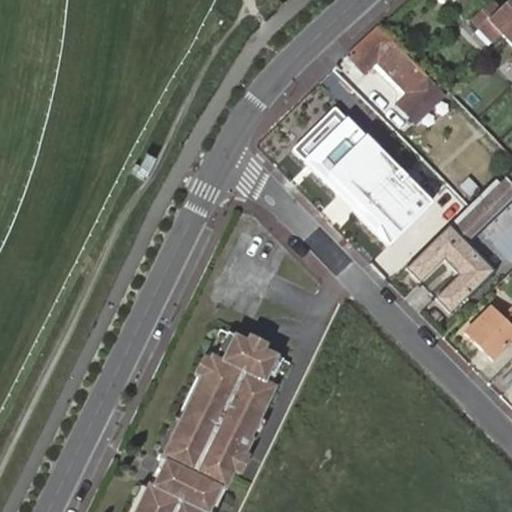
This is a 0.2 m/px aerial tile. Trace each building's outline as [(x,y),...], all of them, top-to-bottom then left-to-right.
[(511,0),(509,0),(501,8),(493,0),(490,0),(470,19),(493,44),(502,35),(511,44),(511,54),(508,59),(511,62),(511,0)] [(379,26),(351,52),(368,71),(382,58),(412,91),(400,103),(416,119),(443,94),(379,26)] [(336,110),(293,150),(385,246),(427,206),(336,110)] [(405,267),(420,282),(443,259),(459,275),(435,298),(449,313),(465,297),(467,299),(495,272),(467,243),(511,199),(511,170),(497,186),(492,181),(405,267)] [(511,309),(501,320),(490,308),(465,334),(491,362),(511,341),(511,309)] [(158,452),(155,458),(203,480),(208,469),(222,476),(226,468),(234,451),(235,447),(245,452),(253,436),(262,417),(289,362),(255,345),(243,339),(218,327),(204,355),(195,375),(168,432),(158,452)] [(155,458),(144,482),(191,504),(203,480),(155,458)] [(187,511),(191,504),(144,482),(143,484),(133,503),(128,511),(187,511)]
